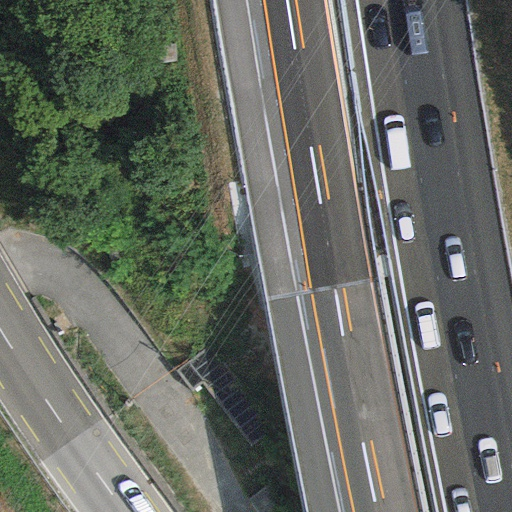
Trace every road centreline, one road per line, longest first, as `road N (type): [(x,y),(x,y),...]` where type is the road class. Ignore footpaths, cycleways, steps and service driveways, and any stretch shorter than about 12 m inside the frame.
road 1 (motorway): [(491,511),(400,0)]
road 2 (motorway): [(278,0),(368,511)]
road 3 (primary): [(123,511),(0,327)]
